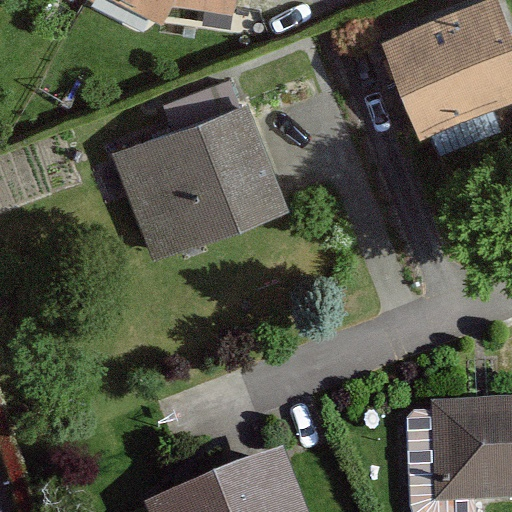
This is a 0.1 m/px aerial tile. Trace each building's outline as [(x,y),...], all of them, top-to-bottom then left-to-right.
[(123,0),(167,18),(180,3),(236,10),(240,0),(123,0)] [(511,88),(511,38),(497,0),(480,0),(392,33),(425,121),(511,88)] [(254,93),(115,141),(151,247),(290,199),(254,93)] [(511,399),(435,402),(438,497),(511,494),(511,399)] [(310,511),(292,457),(152,502),(155,511),(310,511)]
